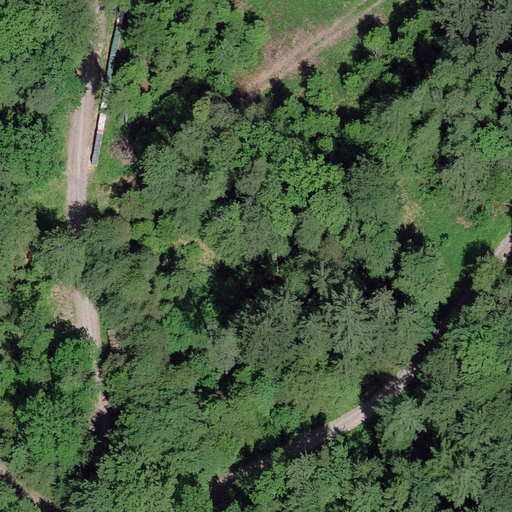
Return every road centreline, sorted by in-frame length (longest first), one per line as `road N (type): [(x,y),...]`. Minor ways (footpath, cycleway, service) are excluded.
road 1 (track): [(96,0),(79,255),(113,511)]
road 2 (track): [(192,511),(252,468),(376,402),(412,369),(511,242)]
